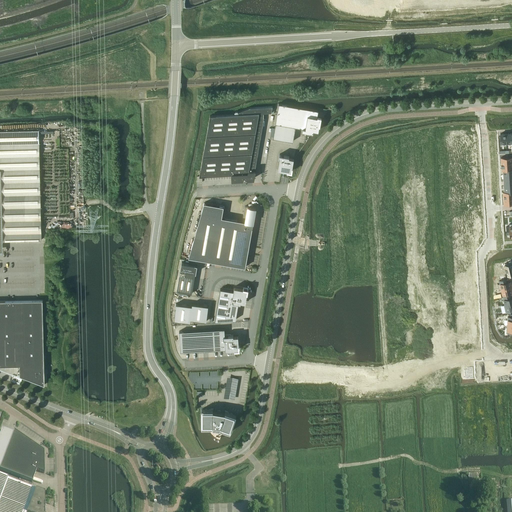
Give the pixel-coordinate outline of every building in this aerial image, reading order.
[(277,115),(275,123),(273,138),(293,141),(295,127),(302,128),(302,131),(312,132),(313,132),(313,130),(314,130),(318,131),(319,125),(321,117),(317,117),(318,110),(302,108),(296,107),(279,104),(277,111),(277,115)] [(200,171),(199,176),(232,174),(232,180),(247,179),(250,179),(254,178),(255,171),(254,171),(249,171),(259,113),(239,114),(210,115),(200,171)] [(0,131),(0,241),(3,242),(3,241),(42,240),(41,201),(39,130),(0,131)] [(280,158),(278,169),(287,171),(288,171),(291,172),(292,167),(294,159),(294,158),(289,157),(289,156),(279,154),(279,157),(280,158)] [(248,207),(245,206),(242,221),(222,217),(223,208),(224,208),(224,206),(220,205),(219,205),(204,203),(188,257),(189,257),(197,259),(245,267),(252,228),(256,208),(248,207)] [(192,293),(195,273),(196,273),(197,265),(182,262),(177,291),(192,293)] [(500,283),(497,284),(499,289),(501,289),(511,286),(510,281),(507,281),(507,279),(499,280),(500,283)] [(511,287),(511,286),(501,289),(502,294),(503,296),(510,294),(510,292),(511,291),(511,287)] [(220,289),(218,299),(238,303),(240,303),(241,302),(245,302),(246,299),(247,293),(248,289),(243,288),(234,287),(234,291),(220,289)] [(511,295),(503,297),(504,299),(505,304),(511,302),(511,297),(511,295)] [(218,299),(217,309),(237,312),(238,303),(218,299)] [(0,365),(20,365),(20,375),(19,374),(18,375),(45,385),(43,300),(0,300),(0,365)] [(176,304),(174,320),(190,322),(191,319),(206,321),(208,306),(192,303),(192,305),(176,304)] [(217,309),(215,321),(236,320),(237,312),(217,309)] [(226,349),(226,350),(239,349),(238,336),(234,336),(234,335),(225,335),(224,328),(179,331),(180,351),(226,349)] [(201,428),(213,428),(213,426),(220,428),(219,429),(230,432),(236,415),(225,411),(225,412),(221,412),(221,410),(217,410),(217,411),(213,410),(213,409),(201,409),(201,428)] [(2,430),(0,434),(0,470),(16,476),(32,482),(34,476),(36,471),(44,474),(44,452),(14,431),(13,431),(14,432),(13,434),(2,430)] [(477,480),(476,474),(468,474),(468,475),(466,475),(466,485),(469,485),(478,485),(478,480),(477,480)] [(0,476),(0,511),(44,511),(44,493),(0,476)]
